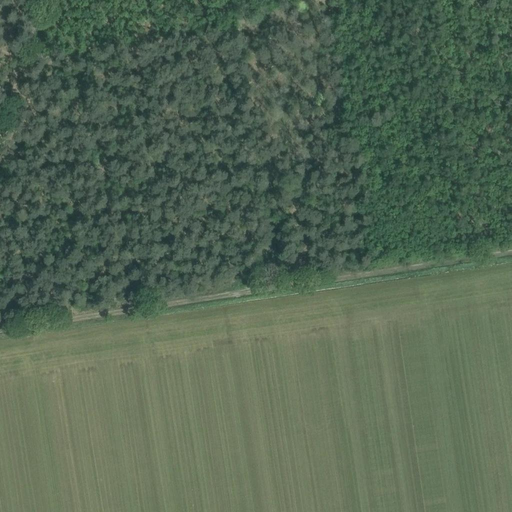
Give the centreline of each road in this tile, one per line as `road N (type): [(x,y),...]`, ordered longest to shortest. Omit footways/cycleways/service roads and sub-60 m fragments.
road 1 (track): [(511,256),(0,332)]
road 2 (track): [(0,117),(39,31),(35,0)]
